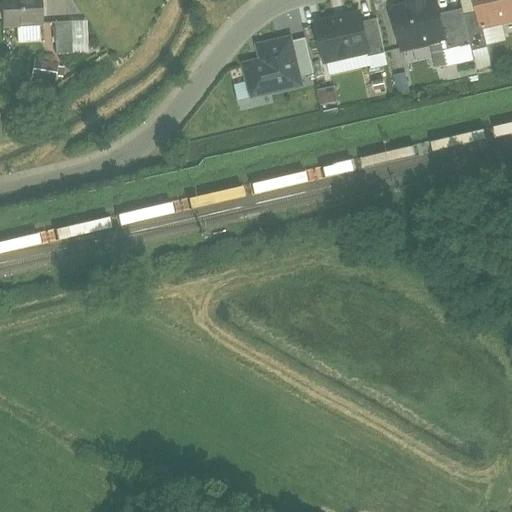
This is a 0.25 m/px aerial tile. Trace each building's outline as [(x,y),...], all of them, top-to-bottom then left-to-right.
[(38,0),(0,0),(0,26),(39,24),(38,0)] [(329,0),(311,4),(321,50),(368,40),(362,11),(359,0),(329,0)] [(436,0),(389,0),(398,39),(443,29),(437,3),(436,0)] [(460,0),(451,0),(437,3),(443,29),(445,36),(468,30),(461,4),(460,0)] [(482,15),(477,0),(475,0),(461,4),(468,30),(469,37),(486,32),(482,15)] [(511,0),(477,0),(482,15),(511,7),(511,0)] [(374,8),(362,11),(368,40),(381,38),(374,8)] [(83,19),(53,20),(54,56),(85,55),(83,19)] [(12,42),(36,41),(35,26),(11,27),(12,42)] [(474,68),(487,66),(484,48),(470,50),(474,68)] [(27,79),(50,81),(52,62),(29,59),(27,79)]
